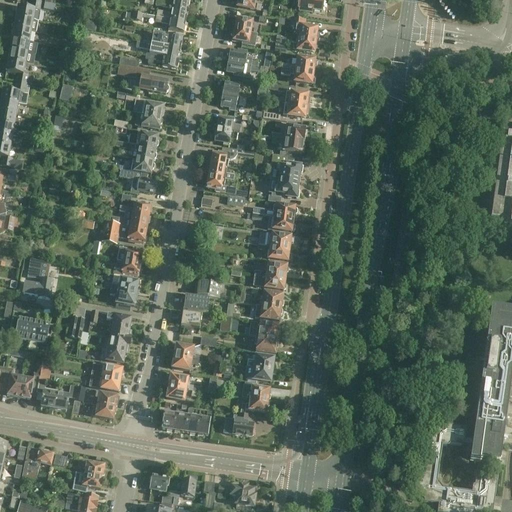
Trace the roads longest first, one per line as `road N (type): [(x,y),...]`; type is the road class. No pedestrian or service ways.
road 1 (residential): [(134,445),(215,0)]
road 2 (primary): [(343,478),(402,51)]
road 3 (primary): [(368,35),(326,340)]
road 4 (residential): [(354,0),(312,305)]
road 5 (tertiary): [(286,471),(134,445)]
road 6 (tertiary): [(134,445),(0,423)]
road 7 (primary): [(326,340),(307,474)]
